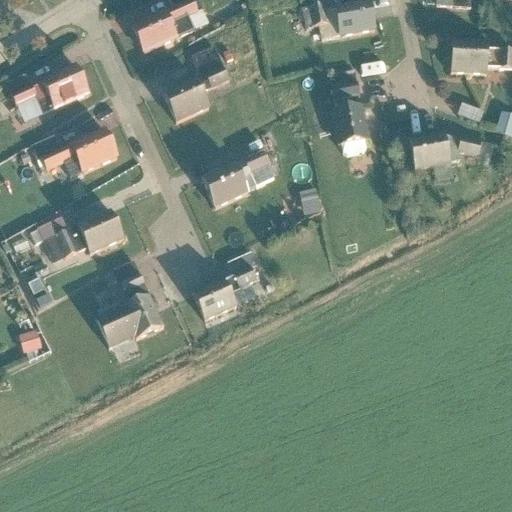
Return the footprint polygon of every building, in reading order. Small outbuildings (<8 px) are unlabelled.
[(160,9),(115,33),(133,66),(171,46),(163,31),(193,15),(185,0),(158,0),(156,1),(160,9)] [(465,0),(435,0),(434,8),(451,10),(452,0),(462,0),(465,0)] [(374,35),(369,5),(328,13),(333,42),(374,35)] [(489,44),(452,44),(451,77),(488,78),(488,73),(511,73),(511,55),(488,55),(489,44)] [(220,77),(206,51),(183,64),(197,89),(220,77)] [(90,99),(70,63),(2,99),(10,115),(34,102),(45,123),(90,99)] [(186,76),(147,98),(168,135),(207,112),(186,76)] [(354,103),(350,89),(318,97),(321,111),(354,103)] [(356,111),(325,119),(335,155),(366,147),(356,111)] [(511,115),(505,113),(499,135),(511,139),(511,115)] [(113,164),(96,131),(57,151),(53,143),(27,156),(39,179),(59,169),(69,187),(113,164)] [(444,138),(402,146),(409,181),(451,172),(444,138)] [(463,159),(495,163),(498,145),(465,141),(463,159)] [(264,169),(258,156),(185,186),(200,220),(245,201),(236,181),(264,169)] [(78,267),(129,245),(115,211),(67,231),(63,221),(31,235),(37,247),(64,235),(78,267)] [(229,283),(182,301),(194,333),(238,316),(230,296),(258,286),(248,259),(223,268),(229,283)] [(159,333),(143,299),(89,325),(94,335),(84,340),(95,364),(159,333)] [(29,358),(48,351),(42,331),(22,337),(29,358)]
